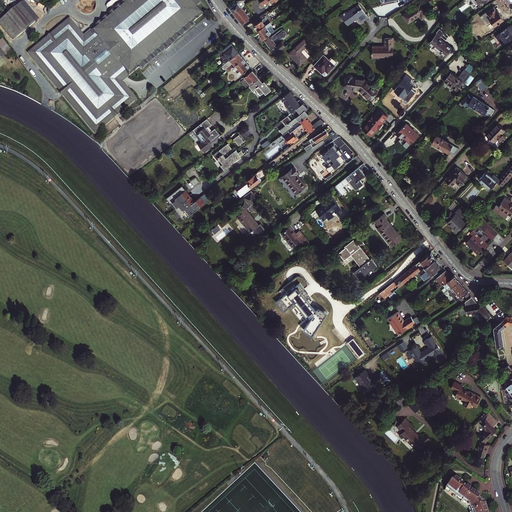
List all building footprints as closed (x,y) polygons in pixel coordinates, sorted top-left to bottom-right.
[(0,0),(0,12),(15,6),(11,0),(0,0)] [(125,0),(125,1),(93,28),(91,29),(92,30),(91,30),(91,31),(89,32),(91,34),(88,36),(86,35),(83,37),(68,19),(50,34),(51,36),(48,38),(47,37),(28,52),(60,90),(62,89),(64,92),(63,93),(95,131),(113,116),(112,115),(115,112),(116,114),(134,99),(119,81),(127,74),(128,75),(129,74),(129,75),(139,67),(141,69),(164,50),(165,51),(165,52),(173,45),(172,45),(171,44),(194,25),(192,23),(201,15),(201,14),(202,14),(196,7),(200,3),(197,0),(125,0)] [(93,28),(125,1),(123,0),(92,26),(93,28)] [(239,0),(237,1),(228,7),(233,13),(242,8),(243,7),(246,5),(241,0),(239,0)] [(16,38),(34,22),(38,19),(23,1),(19,4),(0,19),(0,25),(12,41),(16,38)] [(348,25),(352,22),(351,21),(357,17),(361,22),(368,17),(359,3),(356,5),(357,6),(350,11),(349,10),(341,16),(348,25)] [(427,15),(420,4),(404,16),(409,23),(420,15),(422,18),(427,15)] [(497,9),(496,10),(494,7),(482,15),(484,18),(485,18),(489,23),(492,21),(494,25),(504,18),(497,9)] [(233,13),(236,16),(244,11),(242,8),(233,13)] [(236,16),(238,20),(247,14),(244,11),(236,16)] [(247,14),(238,20),(241,22),(241,23),(250,18),(247,14)] [(257,29),(258,29),(270,21),(272,19),(270,17),(267,19),(264,15),(263,14),(258,17),(255,19),(251,22),(257,29)] [(28,52),(47,37),(48,38),(51,36),(50,34),(68,19),(83,37),(86,35),(88,36),(91,34),(89,32),(91,31),(91,30),(92,30),(91,29),(83,35),(68,17),(27,52),(59,90),(57,91),(61,96),(63,95),(92,129),(95,133),(136,99),(121,81),(128,75),(127,74),(119,81),(134,99),(116,114),(115,112),(112,115),(113,116),(95,131),(63,93),(64,92),(62,89),(60,90),(28,52)] [(260,33),(263,38),(270,33),(274,30),(270,24),(271,23),(270,21),(258,29),(261,33),(260,33)] [(194,25),(171,44),(172,45),(195,26),(194,25)] [(511,29),(510,26),(496,36),(499,40),(502,38),(505,42),(511,36),(511,29)] [(263,39),(274,55),(284,47),(280,41),(280,42),(279,42),(275,45),(274,43),(272,40),(278,37),(278,38),(285,34),(282,29),(270,36),(269,35),(263,39)] [(445,58),(452,51),(439,39),(444,34),(440,30),(437,34),(438,35),(430,44),(445,58)] [(300,64),(310,55),(304,49),(310,43),(306,38),(290,53),(300,64)] [(372,58),(393,58),(393,39),(385,39),(385,47),(372,47),(372,58)] [(0,41),(0,48),(1,50),(3,53),(6,56),(11,52),(9,49),(6,46),(4,43),(2,40),(0,41)] [(233,45),(231,43),(220,52),(221,55),(222,54),(223,55),(225,57),(224,58),(225,59),(227,62),(239,52),(233,45)] [(164,50),(141,69),(141,70),(165,51),(164,50)] [(239,52),(227,62),(224,64),(229,70),(234,67),(244,58),(239,52)] [(337,62),(325,52),(314,66),(324,75),(326,75),(337,62)] [(253,69),(244,58),(234,67),(241,75),(242,74),(244,77),(245,76),(253,69)] [(459,77),(452,71),(445,80),(457,90),(464,81),(471,73),(465,68),(459,77)] [(259,77),(253,69),(245,76),(246,78),(242,82),(246,87),(250,85),(259,77)] [(412,90),(411,89),(414,85),(410,82),(412,79),(406,74),(397,86),(408,93),(408,92),(409,93),(412,90)] [(346,77),(344,87),(352,88),(352,89),(358,90),(358,89),(359,90),(370,100),(377,93),(364,79),(353,78),(353,77),(352,76),(351,75),(350,75),(349,75),(348,75),(347,76),(347,77),(346,77)] [(481,75),(475,81),(482,90),(488,85),(487,84),(481,75)] [(263,82),(259,77),(250,85),(254,90),(256,88),(261,95),(265,92),(266,93),(271,89),(265,80),(263,82)] [(488,85),(491,89),(497,84),(493,79),(487,84),(488,85)] [(289,91),(280,98),(287,106),(286,107),(289,114),(292,112),(303,103),(299,99),(297,101),(289,91)] [(461,101),(465,105),(466,104),(467,105),(473,109),(474,107),(484,113),(484,114),(489,117),(490,115),(491,115),(495,109),(473,96),(472,98),(470,98),(471,96),(468,94),(461,101)] [(308,107),(303,103),(292,112),(296,117),(291,120),(288,116),(282,121),(285,125),(279,130),(282,134),(305,116),(308,115),(304,110),(308,107)] [(387,117),(378,109),(362,128),(371,136),(387,117)] [(305,116),(282,134),(285,137),(284,140),(286,142),(289,142),(291,145),(298,139),(295,135),(295,132),(301,127),(304,128),(308,133),(324,122),(323,121),(322,122),(320,119),(312,125),(305,116)] [(213,122),(208,117),(195,128),(194,129),(193,129),(202,140),(199,143),(205,151),(213,145),(211,142),(222,134),(221,132),(216,127),(212,130),(208,126),(213,122)] [(402,136),(410,143),(419,135),(406,123),(396,133),(400,138),(402,136)] [(486,135),(493,142),(496,138),(500,141),(502,139),(503,140),(504,139),(503,138),(504,136),(501,133),(504,130),(497,123),(486,135)] [(312,140),(313,142),(316,140),(317,141),(328,134),(325,129),(309,140),(310,141),(312,140)] [(244,140),(239,134),(233,138),(239,144),(244,140)] [(457,147),(436,134),(432,141),(447,151),(448,150),(453,153),(457,147)] [(228,160),(241,150),(238,152),(236,149),(234,150),(233,151),(232,149),(228,143),(213,154),(216,159),(221,165),(222,164),(228,160)] [(301,150),(303,153),(312,147),(310,143),(304,148),(301,150)] [(338,150),(334,145),(330,149),(329,148),(325,152),(326,153),(323,156),(326,160),(325,161),(329,166),(326,168),(330,172),(345,160),(341,155),(343,154),(339,149),(338,150)] [(224,168),(225,167),(243,153),(241,150),(228,160),(222,164),(221,165),(224,168)] [(343,187),(349,182),(354,189),(355,189),(356,190),(356,189),(357,189),(364,184),(360,179),(367,173),(368,171),(368,170),(368,169),(367,168),(363,163),(335,186),(342,195),(346,192),(346,191),(343,187)] [(500,178),(494,173),(492,176),(487,170),(480,177),(480,178),(491,188),(497,181),(502,186),(511,175),(511,165),(511,166),(511,167),(510,169),(509,169),(500,178)] [(294,167),(282,176),(296,194),(305,186),(297,175),(299,173),(294,167)] [(452,186),(456,182),(460,186),(463,183),(464,182),(463,182),(468,177),(457,167),(454,170),(455,171),(449,177),(448,176),(445,180),(452,186)] [(236,188),(238,191),(237,192),(239,194),(241,195),(260,179),(255,173),(236,188)] [(178,197),(185,192),(187,191),(183,185),(166,198),(174,208),(182,202),(178,197)] [(258,225),(245,209),(247,208),(248,207),(249,206),(250,205),(250,203),(257,198),(250,191),(242,197),(244,200),(244,201),(243,202),(243,204),(235,210),(238,214),(237,216),(250,232),(248,233),(251,239),(255,236),(256,237),(258,234),(259,235),(263,229),(260,224),(258,225)] [(178,197),(182,202),(189,197),(186,194),(185,192),(178,197)] [(186,207),(190,213),(205,202),(201,196),(196,200),(195,201),(194,201),(192,202),(186,207)] [(497,204),(493,209),(505,218),(508,213),(511,216),(511,202),(511,199),(506,196),(500,206),(497,204)] [(189,197),(182,202),(186,207),(192,202),(191,200),(189,197)] [(326,203),(315,212),(322,220),(333,212),(334,214),(338,211),(339,210),(330,198),(325,202),(326,203)] [(190,213),(186,207),(182,202),(174,208),(183,219),(190,213)] [(451,221),(449,223),(452,226),(451,227),(456,231),(466,221),(460,216),(464,212),(465,214),(468,211),(467,211),(461,205),(455,211),(455,212),(454,213),(450,210),(446,215),(450,218),(449,219),(451,221)] [(377,228),(392,246),(402,238),(386,218),(388,217),(384,213),(374,220),(379,226),(377,228)] [(484,218),(471,232),(474,234),(466,243),(478,254),(482,250),(480,248),(481,247),(482,246),(478,243),(482,239),(484,241),(488,236),(492,239),(499,232),(484,218)] [(290,226),(281,233),(292,246),(299,240),(304,246),(309,242),(299,231),(295,234),(290,226)] [(482,246),(481,247),(485,250),(488,246),(482,239),(478,243),(482,246)] [(338,253),(344,260),(351,254),(361,266),(353,272),(359,279),(377,265),(371,258),(370,259),(360,247),(359,247),(353,240),(338,253)] [(431,252),(384,289),(388,292),(397,285),(399,287),(405,282),(418,271),(435,258),(431,252)] [(435,258),(418,271),(420,273),(422,272),(426,278),(437,269),(436,267),(440,264),(435,258)] [(441,285),(443,284),(451,277),(445,270),(436,278),(441,285)] [(451,277),(443,284),(445,286),(440,290),(443,293),(447,289),(458,280),(454,275),(451,277)] [(458,280),(447,289),(450,293),(452,292),(462,285),(458,280)] [(379,293),(384,298),(399,287),(397,285),(388,292),(384,289),(379,293)] [(467,292),(462,285),(452,292),(452,293),(451,294),(456,301),(467,292)] [(476,311),(484,321),(490,316),(480,304),(477,304),(471,296),(464,301),(465,312),(476,311)] [(403,320),(397,311),(387,318),(398,333),(414,322),(410,316),(403,320)] [(329,350),(354,334),(347,323),(334,331),(323,314),(305,326),(311,334),(316,330),(329,350)] [(501,329),(509,323),(511,324),(511,317),(508,317),(495,327),(499,348),(505,347),(501,329)] [(410,358),(413,356),(419,365),(427,360),(426,359),(441,349),(436,342),(421,351),(417,345),(406,352),(410,358)] [(499,351),(492,353),(494,364),(507,361),(505,350),(499,351)] [(511,369),(508,365),(503,369),(509,377),(502,383),(503,384),(502,386),(504,388),(506,388),(510,394),(510,395),(511,397),(511,369)] [(371,377),(365,369),(355,376),(365,390),(373,384),(375,385),(384,378),(379,371),(371,377)] [(456,400),(466,404),(464,408),(471,411),(473,407),(477,410),(482,399),(475,396),(474,397),(469,395),(462,392),(463,389),(455,385),(452,392),(455,393),(455,394),(458,395),(456,400)] [(490,435),(495,431),(492,427),(497,422),(488,412),(480,420),(483,424),(482,425),(481,426),(485,430),(478,437),(477,438),(480,440),(480,439),(481,440),(481,442),(479,442),(478,446),(477,450),(478,450),(476,455),(482,457),(484,453),(485,453),(488,445),(484,444),(485,441),(491,436),(490,435)] [(427,433),(423,437),(420,434),(419,434),(415,430),(415,429),(410,424),(412,422),(406,417),(397,425),(401,428),(402,427),(404,429),(400,434),(403,437),(404,436),(405,435),(410,440),(409,441),(415,446),(417,443),(422,448),(428,441),(431,438),(427,433)] [(465,485),(454,477),(445,489),(449,492),(456,498),(469,508),(469,509),(470,511),(485,511),(485,509),(484,504),(482,504),(480,501),(478,498),(479,497),(465,485)]
